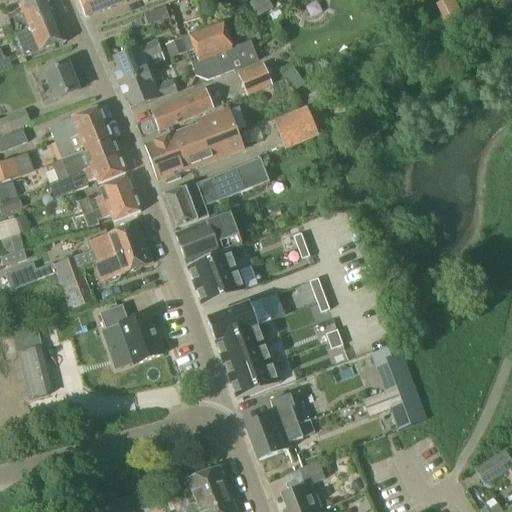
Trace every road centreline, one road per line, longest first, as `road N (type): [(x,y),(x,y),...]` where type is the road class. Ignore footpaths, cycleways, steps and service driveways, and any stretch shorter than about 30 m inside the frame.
road 1 (residential): [(215,423),(212,376),(67,0)]
road 2 (residential): [(0,474),(186,422),(215,423)]
